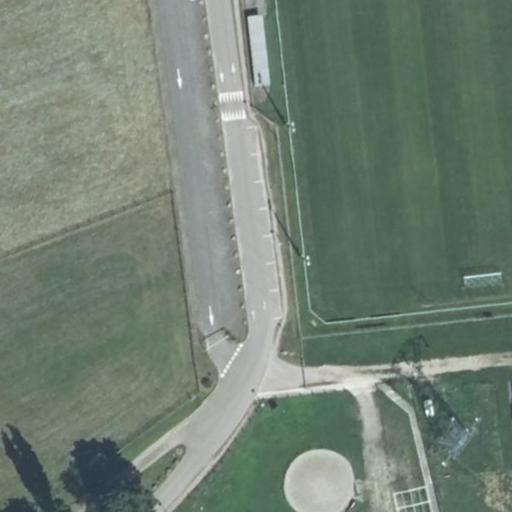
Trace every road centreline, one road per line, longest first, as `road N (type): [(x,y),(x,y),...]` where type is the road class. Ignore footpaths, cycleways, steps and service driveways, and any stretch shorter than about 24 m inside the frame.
road 1 (unclassified): [(153,511),(214,434),(255,357),(260,329),(219,0)]
road 2 (track): [(244,379),(511,356)]
